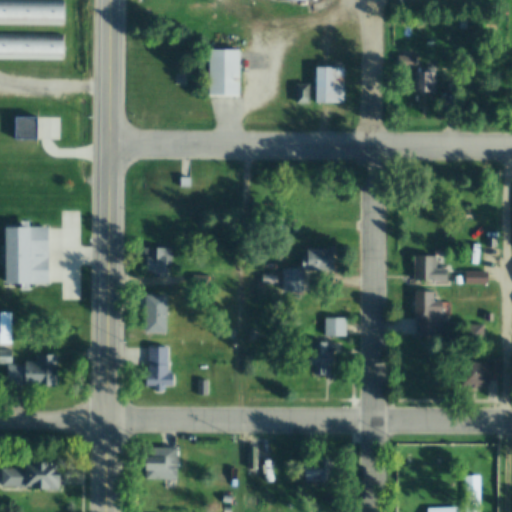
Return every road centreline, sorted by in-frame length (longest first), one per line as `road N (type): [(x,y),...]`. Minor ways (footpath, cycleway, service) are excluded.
road 1 (secondary): [(112,511),(108,0)]
road 2 (residential): [(0,422),(511,425)]
road 3 (tertiary): [(511,148),(107,144)]
road 4 (residential): [(380,511),(380,149)]
